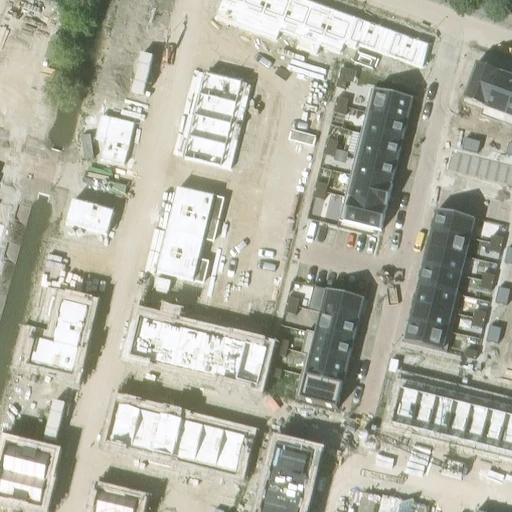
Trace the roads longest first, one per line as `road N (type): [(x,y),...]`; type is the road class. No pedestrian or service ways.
road 1 (residential): [(361,453),(459,21)]
road 2 (residential): [(102,378),(201,0)]
road 3 (residential): [(245,414),(102,378)]
road 4 (residential): [(67,511),(102,378)]
